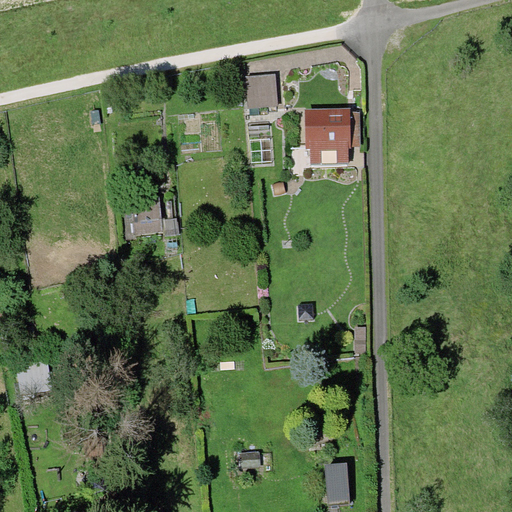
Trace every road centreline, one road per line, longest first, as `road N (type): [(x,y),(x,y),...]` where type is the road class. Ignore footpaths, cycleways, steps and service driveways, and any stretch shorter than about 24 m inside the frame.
road 1 (track): [(387,511),(371,0)]
road 2 (track): [(473,0),(0,100)]
